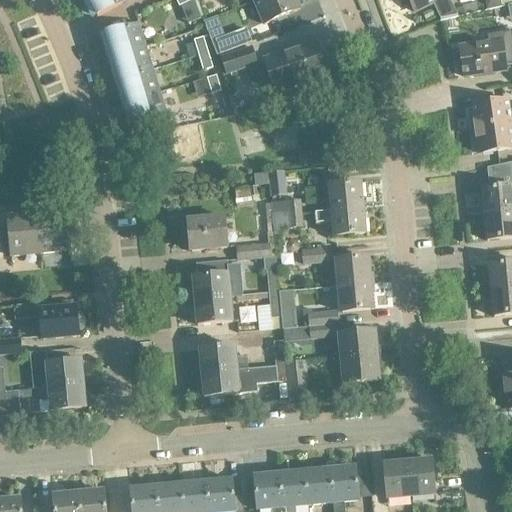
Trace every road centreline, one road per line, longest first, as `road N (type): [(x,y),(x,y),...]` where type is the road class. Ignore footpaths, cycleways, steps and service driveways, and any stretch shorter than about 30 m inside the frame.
road 1 (residential): [(123,453),(96,168),(75,86),(36,0)]
road 2 (residential): [(424,424),(391,140),(346,0)]
road 3 (residential): [(424,424),(123,453)]
road 4 (residential): [(123,453),(0,465)]
road 5 (residential): [(485,511),(470,442),(454,428),(424,424)]
